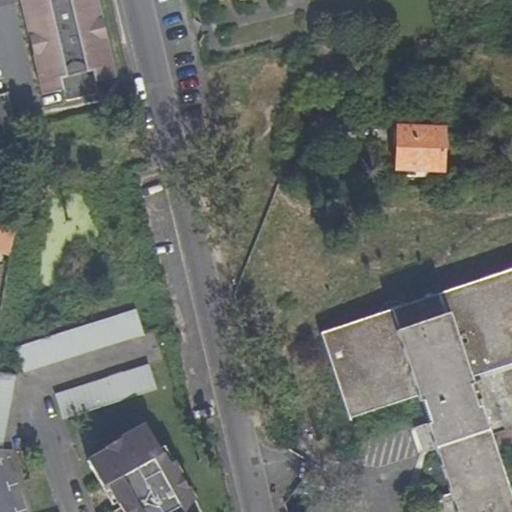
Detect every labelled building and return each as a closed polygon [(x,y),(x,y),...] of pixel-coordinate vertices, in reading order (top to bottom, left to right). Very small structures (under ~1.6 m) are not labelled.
[(93,82),(114,77),(94,0),(18,0),(42,95),(60,91),(63,103),(96,95),(93,82)] [(0,135),(18,131),(8,91),(0,92),(0,135)] [(397,130),(395,174),(440,176),(443,133),(397,130)] [(350,422),(421,398),(453,493),(432,500),(436,511),(510,511),(466,379),(511,363),(511,269),(320,334),(350,422)] [(19,373),(140,335),(131,309),(11,348),(19,373)] [(153,389),(145,364),(52,394),(60,419),(153,389)] [(0,440),(11,375),(0,372),(0,440)] [(162,465),(140,425),(101,447),(102,450),(83,461),(98,487),(103,484),(116,508),(118,511),(188,511),(185,506),(190,503),(179,484),(168,462),(162,465)]
